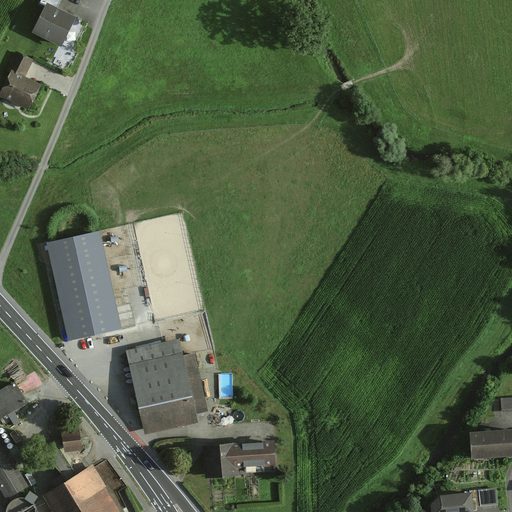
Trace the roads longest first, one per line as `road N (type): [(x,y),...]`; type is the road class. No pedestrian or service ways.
road 1 (track): [(0,255),(109,0)]
road 2 (secondary): [(177,511),(0,306)]
